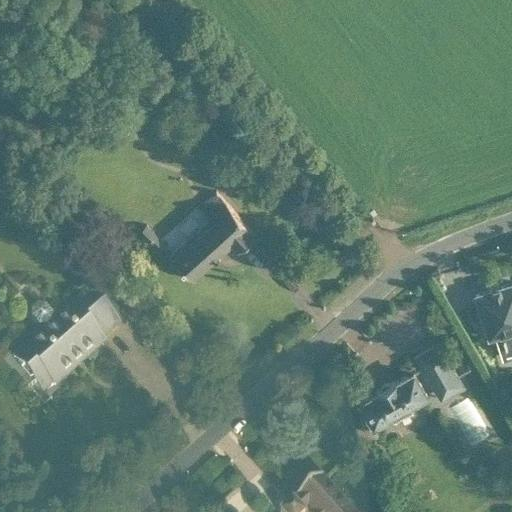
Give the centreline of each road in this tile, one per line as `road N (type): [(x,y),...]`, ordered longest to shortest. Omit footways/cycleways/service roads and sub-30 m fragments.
road 1 (unclassified): [(511,222),(448,244),(397,274),(127,511)]
road 2 (unknown): [(174,0),(413,265)]
